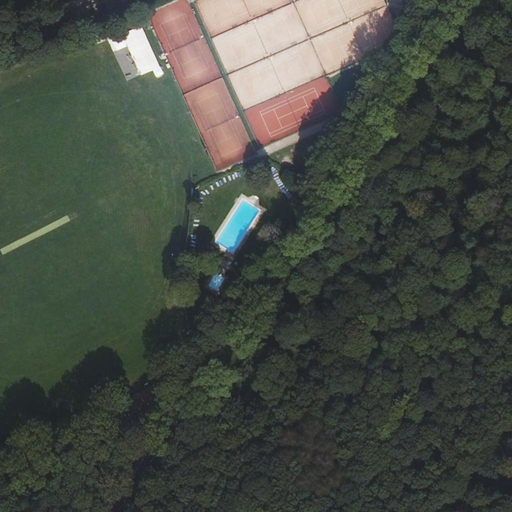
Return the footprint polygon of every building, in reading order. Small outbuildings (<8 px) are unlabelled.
[(328,0),(330,3),(328,4),(334,22),(353,16),(346,0),(337,0),(336,1),(335,0),(328,0)] [(293,5),(285,6),(286,25),(295,25),(293,5)] [(115,52),(129,47),(140,76),(156,70),(158,76),(162,74),(143,25),(109,38),(115,52)] [(327,71),(359,57),(360,50),(356,40),(356,30),(342,29),(342,37),(337,39),(329,39),(321,42),(319,67),(311,49),(290,47),(269,56),(277,75),(277,78),(280,85),(290,86),(298,82),(302,83),(330,71),(327,71)] [(114,55),(126,80),(139,74),(127,49),(114,55)] [(185,371),(152,389),(159,403),(192,385),(185,371)]
